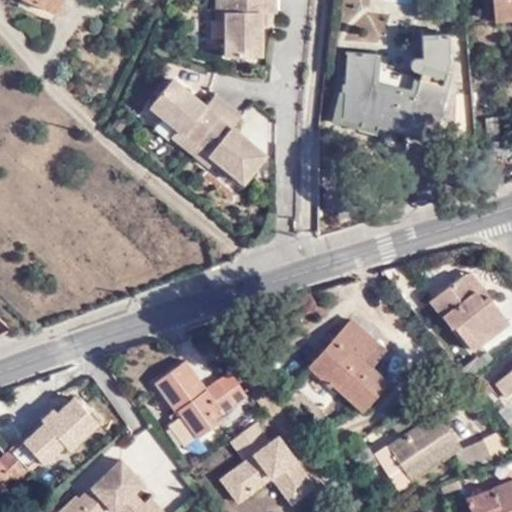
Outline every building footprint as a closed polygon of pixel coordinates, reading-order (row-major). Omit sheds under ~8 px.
[(23,0),(20,9),(53,25),(64,0),(23,0)] [(215,0),(216,17),(226,16),(225,53),(260,53),(261,10),(274,10),(274,0),(215,0)] [(511,0),(488,0),(491,22),(511,19),(511,0)] [(343,119),(436,142),(452,75),(448,74),(448,32),(421,34),(423,58),(415,57),(413,68),(420,73),(417,97),(376,90),(377,57),(345,54),(343,119)] [(168,130),(187,147),(226,102),(214,92),(202,105),(171,77),(149,101),(174,123),(168,130)] [(226,102),(187,147),(205,163),(212,155),(240,180),(262,154),(230,124),(239,115),(226,102)] [(486,298),(466,270),(437,291),(447,304),(440,309),(451,323),(458,319),(474,343),(511,317),(494,292),(486,298)] [(393,381),(375,365),(364,356),(372,347),(383,357),(390,348),(353,315),(311,362),(334,382),(339,379),(370,407),(393,381)] [(364,356),(375,365),(383,357),(372,347),(364,356)] [(201,354),(187,362),(196,377),(210,368),(201,354)] [(215,414),(228,402),(211,378),(197,389),(173,360),(141,387),(166,420),(175,413),(193,436),(206,426),(199,418),(211,408),(215,414)] [(228,402),(242,392),(223,368),(211,378),(228,402)] [(511,370),(494,383),(506,399),(511,394),(511,370)] [(71,447),(99,420),(72,393),(56,407),(51,402),(30,421),(36,428),(22,441),(17,434),(0,447),(0,496),(7,490),(2,485),(14,475),(18,479),(41,458),(43,461),(66,441),(71,447)] [(404,485),(463,443),(440,408),(381,449),(404,485)] [(180,447),(193,436),(175,413),(166,420),(162,423),(180,447)] [(230,439),(245,459),(220,478),(238,501),(271,476),(290,501),(313,484),(277,436),(267,443),(252,422),(230,439)] [(472,464),(496,453),(489,437),(464,449),(472,464)] [(165,511),(152,498),(147,504),(135,493),(145,484),(124,460),(82,499),(80,495),(62,511),(165,511)] [(467,489),(463,479),(443,486),(447,497),(467,489)] [(511,511),(511,491),(472,505),(474,511),(511,511)]
